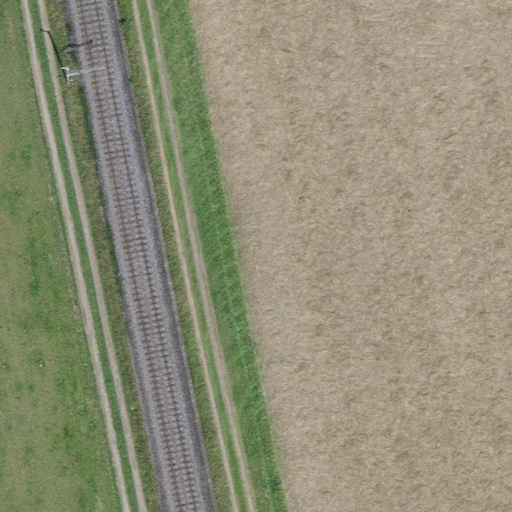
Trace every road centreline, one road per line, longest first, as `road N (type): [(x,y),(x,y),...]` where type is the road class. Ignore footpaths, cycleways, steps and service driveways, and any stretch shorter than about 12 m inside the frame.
road 1 (track): [(147,0),(249,511)]
road 2 (track): [(133,511),(32,0)]
